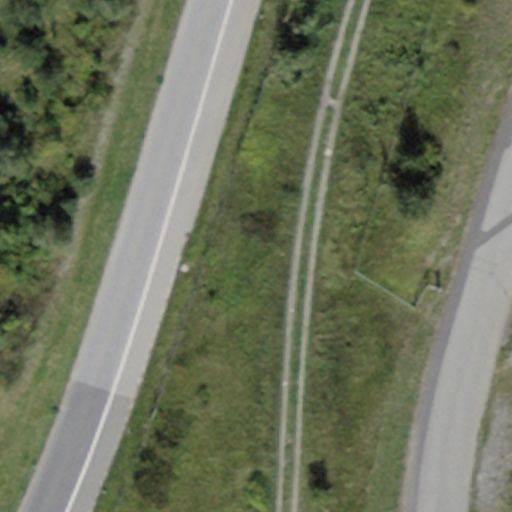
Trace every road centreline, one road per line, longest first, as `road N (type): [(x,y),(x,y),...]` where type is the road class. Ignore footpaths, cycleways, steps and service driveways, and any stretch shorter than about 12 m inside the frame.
road 1 (motorway): [(48,511),(96,386),(216,0)]
road 2 (track): [(359,0),(318,160),(291,511)]
